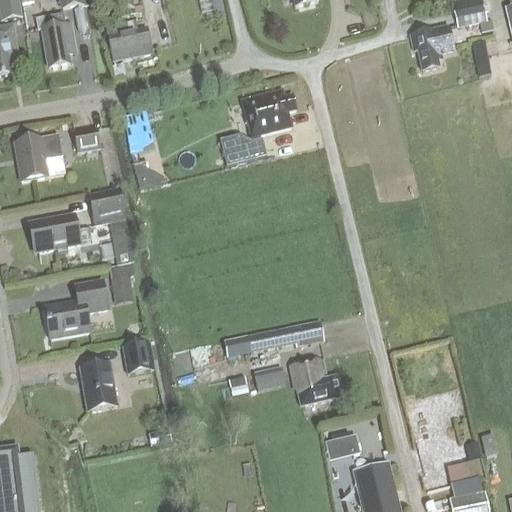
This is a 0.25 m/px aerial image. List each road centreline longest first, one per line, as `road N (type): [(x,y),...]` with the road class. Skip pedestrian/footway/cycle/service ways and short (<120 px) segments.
road 1 (residential): [(415,511),(311,64)]
road 2 (residential): [(0,118),(251,60)]
road 3 (residential): [(311,64),(393,35),(386,0)]
